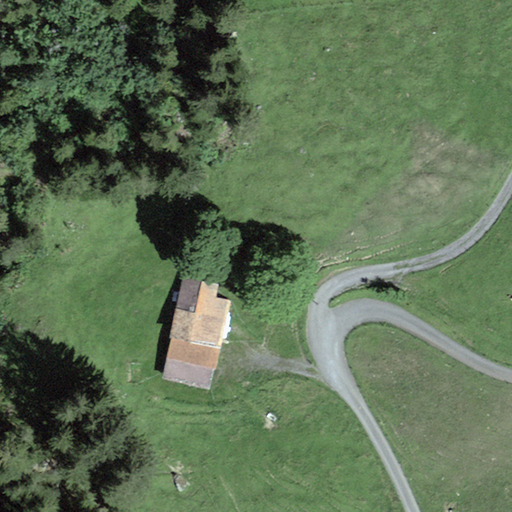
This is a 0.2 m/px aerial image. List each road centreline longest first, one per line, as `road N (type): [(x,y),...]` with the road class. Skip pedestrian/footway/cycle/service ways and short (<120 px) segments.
road 1 (track): [(321,327),(329,285),(350,274),(433,263),(465,248),(511,176)]
road 2 (track): [(321,327),(357,306),(378,305),(511,374)]
road 3 (unclassified): [(410,511),(321,327)]
